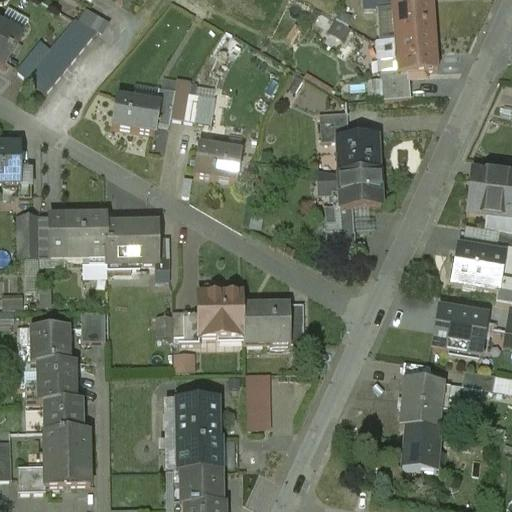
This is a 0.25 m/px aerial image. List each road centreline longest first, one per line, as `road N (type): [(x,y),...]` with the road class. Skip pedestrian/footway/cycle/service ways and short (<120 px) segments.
road 1 (residential): [(0,106),(370,319)]
road 2 (residential): [(370,319),(498,47)]
road 3 (residential): [(287,506),(370,319)]
